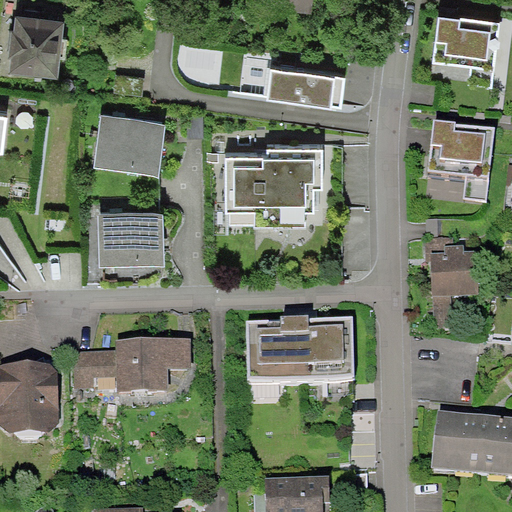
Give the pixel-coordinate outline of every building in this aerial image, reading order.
[(249,0),(249,13),(312,19),(313,0),(249,0)] [(497,17),(434,10),(429,59),(469,64),(466,83),(490,85),(497,17)] [(60,17),(12,11),(5,69),(55,75),(57,58),(64,58),(67,36),(58,35),(60,17)] [(204,109),(188,110),(189,136),(204,136),(204,109)] [(161,121),(99,113),(92,164),(154,173),(161,121)] [(495,139),(431,131),(424,183),(464,188),(462,206),(486,209),(495,139)] [(264,153),(223,153),(222,223),(303,224),(303,210),(312,210),(312,188),(324,188),(324,146),(264,145),(264,153)] [(160,211),(97,211),(97,263),(160,263),(160,211)] [(442,252),(429,252),(429,293),(432,293),(432,327),(451,327),(451,296),(476,296),(476,253),(464,253),(464,246),(442,246),(442,252)] [(353,328),(244,329),(244,390),(354,389),(353,328)] [(189,347),(113,348),(113,351),(72,352),(72,382),(115,382),(115,399),(167,399),(167,378),(189,377),(189,347)] [(54,373),(0,372),(0,431),(11,440),(44,439),(55,431),(54,373)] [(511,423),(437,414),(431,471),(511,480),(511,423)] [(329,511),(330,487),(262,486),(261,511),(329,511)]
